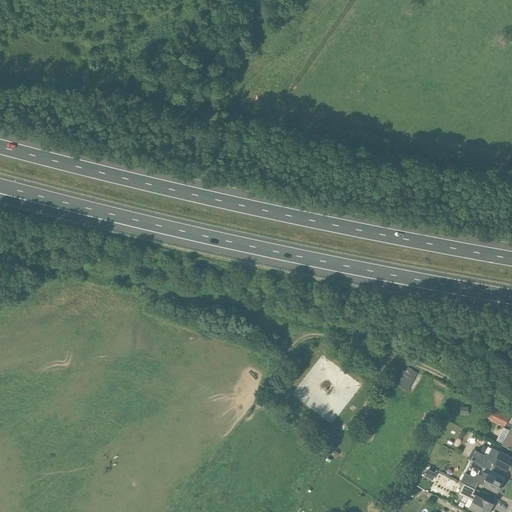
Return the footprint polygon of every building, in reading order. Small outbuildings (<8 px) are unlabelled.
[(407,391),(417,373),(406,367),(397,386),(407,391)] [(504,427),(509,418),(492,409),(488,418),(504,427)] [(498,441),(503,444),(502,445),(511,449),(511,427),(509,431),(504,428),(498,441)] [(499,453),(496,450),(492,448),(488,455),(485,454),(484,455),(473,450),(468,459),(471,461),(491,470),(494,464),(507,471),(511,462),(511,458),(500,452),(499,453)] [(433,481),(436,474),(427,470),(424,476),(433,481)] [(483,472),(481,476),(478,483),(483,486),(497,493),(503,482),(483,472)] [(463,484),(475,490),(478,483),(473,481),(475,478),(465,473),(460,482),(463,484)] [(475,490),(463,484),(459,494),(468,499),(464,507),(474,511),(489,511),(493,504),(478,496),(473,493),(475,490)] [(407,493),(414,499),(420,492),(413,486),(407,493)]
